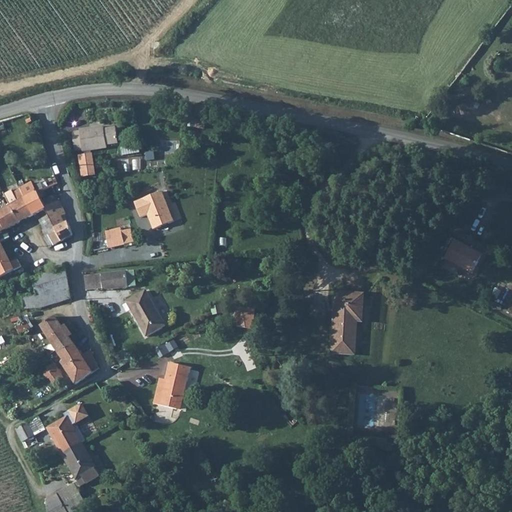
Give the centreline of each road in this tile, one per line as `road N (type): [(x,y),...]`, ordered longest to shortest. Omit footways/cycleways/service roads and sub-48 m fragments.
road 1 (tertiary): [(44,100),(168,92),(511,164)]
road 2 (residential): [(44,100),(78,216),(82,310),(108,378),(6,428),(35,490)]
road 3 (unknown): [(388,136),(356,156),(310,216),(326,281),(322,362)]
